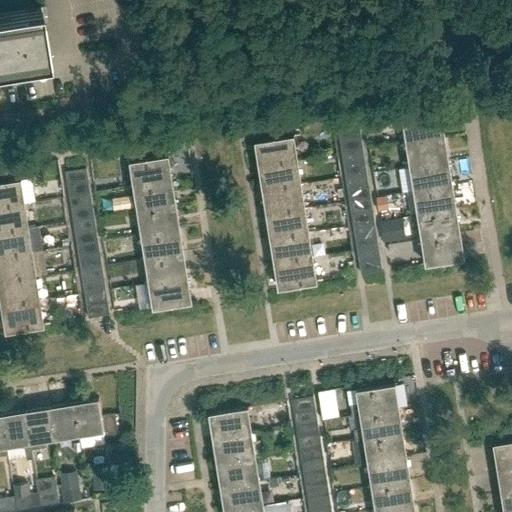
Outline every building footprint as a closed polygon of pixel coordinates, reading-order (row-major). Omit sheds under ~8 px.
[(156,0),(146,0),(135,2),(137,13),(158,9),(156,0)] [(158,9),(137,13),(139,24),(160,20),(158,9)] [(0,58),(48,51),(41,10),(0,16),(0,58)] [(160,20),(139,24),(141,35),(162,31),(160,20)] [(162,31),(141,35),(143,46),(164,42),(162,31)] [(164,42),(143,46),(144,56),(165,53),(164,42)] [(146,68),(167,65),(165,53),(144,56),(146,68)] [(407,141),(446,135),(442,110),(403,116),(407,141)] [(341,139),(361,136),(359,124),(339,127),(341,139)] [(298,159),(294,134),(256,140),(260,165),(298,159)] [(411,166),(450,159),(446,135),(407,141),(411,166)] [(342,152),(363,148),(361,136),(341,139),(342,152)] [(344,164),(365,160),(363,148),(342,152),(344,164)] [(135,185),(173,179),(169,154),(131,160),(135,185)] [(264,189),(302,183),(298,159),(260,165),(264,189)] [(415,190),(453,184),(450,159),(411,166),(415,190)] [(346,176),(367,173),(365,160),(344,164),(346,176)] [(0,206),(26,202),(22,177),(9,179),(7,166),(0,167),(0,206)] [(68,183),(89,180),(87,167),(66,171),(68,183)] [(348,188),(369,185),(367,173),(346,176),(348,188)] [(139,209),(177,203),(173,179),(135,185),(139,209)] [(70,195),(91,192),(89,180),(68,183),(70,195)] [(268,213),(306,207),(302,183),(264,189),(268,213)] [(419,214),(457,208),(453,184),(415,190),(419,214)] [(350,200),(371,197),(369,185),(348,188),(350,200)] [(72,207),(93,204),(91,192),(70,195),(72,207)] [(352,212),(373,209),(371,197),(350,200),(352,212)] [(0,231),(30,227),(26,202),(0,206),(0,231)] [(142,233),(181,227),(177,203),(139,209),(142,233)] [(74,219),(94,216),(93,204),(72,207),(74,219)] [(272,237),(310,231),(306,207),(268,213),(272,237)] [(423,238),(461,232),(457,208),(419,214),(423,238)] [(354,224),(375,221),(373,209),(352,212),(354,224)] [(76,231),(96,228),(94,216),(74,219),(76,231)] [(356,236),(377,233),(375,221),(354,224),(356,236)] [(0,256),(34,251),(30,227),(0,231),(0,256)] [(147,259),(185,253),(181,227),(142,233),(147,259)] [(78,244),(98,240),(96,228),(76,231),(78,244)] [(275,262),(314,255),(310,231),(272,237),(275,262)] [(461,232),(423,238),(427,263),(465,257),(461,232)] [(358,249),(379,245),(377,233),(356,236),(358,249)] [(80,256),(100,252),(98,240),(78,244),(80,256)] [(360,261),(381,257),(379,245),(358,249),(360,261)] [(0,280),(37,275),(34,251),(0,256),(0,280)] [(82,268),(102,265),(100,252),(80,256),(82,268)] [(150,282),(189,275),(185,253),(147,259),(150,282)] [(314,255),(275,262),(279,287),(318,281),(314,255)] [(381,257),(360,261),(362,273),(383,270),(381,257)] [(84,280),(104,277),(102,265),(82,268),(84,280)] [(0,286),(3,305),(41,299),(37,275),(0,280),(0,286)] [(189,275),(150,282),(154,307),(193,301),(189,275)] [(85,292),(106,289),(104,277),(84,280),(85,292)] [(87,304),(108,301),(106,289),(85,292),(87,304)] [(41,299),(3,305),(7,330),(45,324),(41,299)] [(108,301),(87,304),(89,317),(110,313),(108,301)] [(353,415),(362,413),(400,407),(396,382),(358,388),(360,403),(351,404),(353,415)] [(295,411),(316,408),(314,396),(293,399),(295,411)] [(75,401),(80,433),(105,429),(106,434),(118,432),(115,413),(103,415),(100,397),(75,401)] [(56,437),(80,433),(75,401),(50,405),(56,437)] [(56,437),(50,405),(26,408),(31,440),(33,448),(47,446),(46,438),(56,437)] [(214,437),(252,430),(248,405),(209,412),(214,437)] [(366,437),(404,431),(400,407),(362,413),(364,427),(355,428),(356,439),(366,437)] [(7,444),(31,440),(26,408),(2,412),(7,444)] [(297,423),(317,420),(316,408),(295,411),(297,423)] [(7,444),(2,412),(0,412),(0,454),(9,453),(7,444)] [(299,435),(319,432),(317,420),(297,423),(299,435)] [(217,461),(256,455),(252,430),(214,437),(217,461)] [(369,461),(408,455),(404,431),(366,437),(369,461)] [(301,448),(321,444),(319,432),(299,435),(301,448)] [(499,467),(511,465),(511,439),(495,442),(499,467)] [(303,460),(323,456),(321,444),(301,448),(303,460)] [(221,485),(260,479),(256,455),(217,461),(221,485)] [(373,486),(412,479),(408,455),(369,461),(373,486)] [(305,472),(325,469),(323,456),(303,460),(305,472)] [(124,460),(113,461),(114,472),(125,471),(124,460)] [(503,492),(511,490),(511,465),(499,467),(503,492)] [(307,484),(327,481),(325,469),(305,472),(307,484)] [(41,504),(59,501),(55,476),(37,479),(41,504)] [(225,509),(264,503),(260,479),(221,485),(225,509)] [(377,510),(416,504),(412,479),(373,486),(377,510)] [(308,496),(329,493),(327,481),(307,484),(308,496)] [(505,511),(511,511),(511,490),(503,492),(505,511)] [(17,508),(35,505),(33,492),(15,495),(17,508)] [(310,508),(331,505),(329,493),(308,496),(310,508)] [(0,510),(11,509),(9,496),(0,497),(0,510)] [(225,511),(265,511),(264,503),(225,509),(225,511)]
